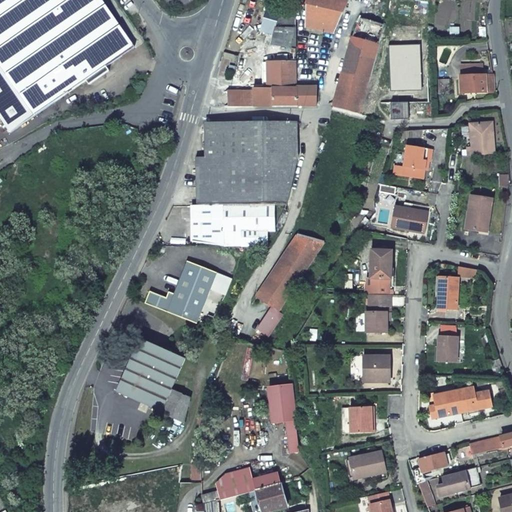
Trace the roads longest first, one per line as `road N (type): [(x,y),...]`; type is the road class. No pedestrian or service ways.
road 1 (residential): [(52,511),(66,400),(177,155),(206,59)]
road 2 (residential): [(506,100),(469,108),(450,124),(388,129),(366,221)]
road 3 (residential): [(438,256),(417,253),(405,439)]
